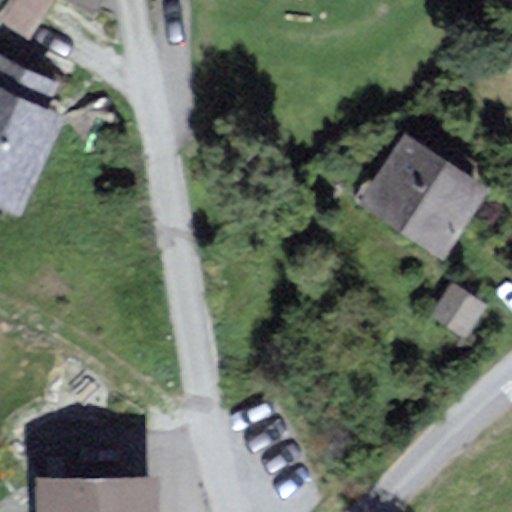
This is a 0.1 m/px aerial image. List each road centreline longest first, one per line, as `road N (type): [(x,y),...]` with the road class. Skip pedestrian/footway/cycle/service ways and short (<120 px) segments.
road 1 (residential): [(143,0),(239,511)]
road 2 (residential): [(386,511),(511,376)]
